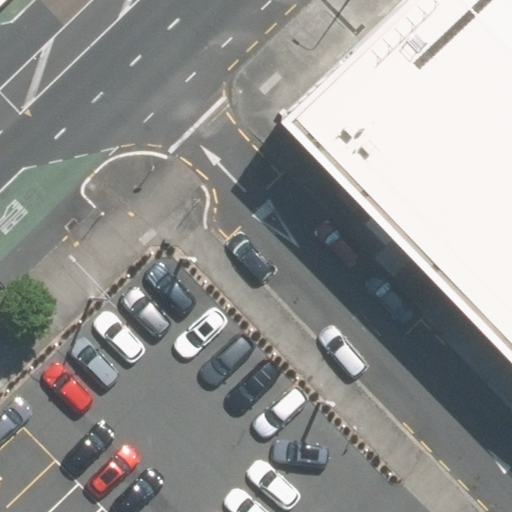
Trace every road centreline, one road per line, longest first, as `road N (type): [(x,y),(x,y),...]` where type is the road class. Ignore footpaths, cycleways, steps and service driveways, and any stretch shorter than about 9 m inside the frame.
road 1 (residential): [(511,472),(261,212),(200,129),(95,21)]
road 2 (primary): [(0,112),(95,21)]
